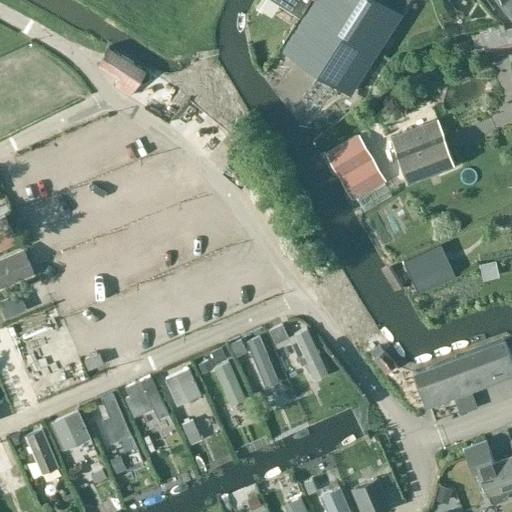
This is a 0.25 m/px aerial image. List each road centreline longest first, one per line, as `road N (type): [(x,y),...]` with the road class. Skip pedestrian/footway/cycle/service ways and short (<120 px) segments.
road 1 (residential): [(0,427),(302,296)]
road 2 (residential): [(112,100),(191,154),(302,296)]
road 3 (residential): [(302,296),(419,444)]
road 4 (residential): [(112,100),(79,58),(0,10)]
road 5 (residential): [(0,151),(112,100)]
